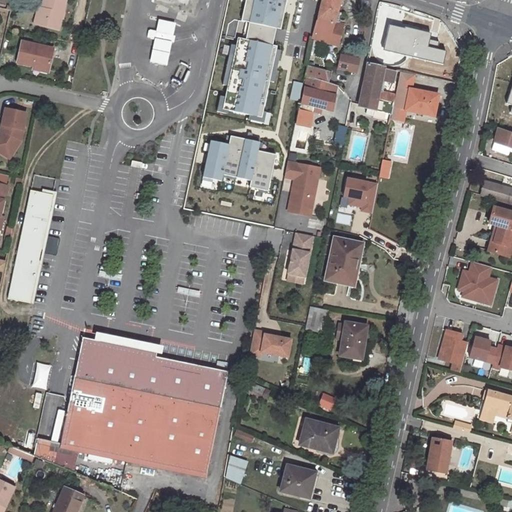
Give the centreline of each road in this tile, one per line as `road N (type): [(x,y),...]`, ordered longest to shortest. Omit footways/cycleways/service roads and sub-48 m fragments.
road 1 (tertiary): [(424,303),(494,24)]
road 2 (tertiary): [(380,511),(424,303)]
road 3 (residential): [(214,0),(190,96),(159,110)]
